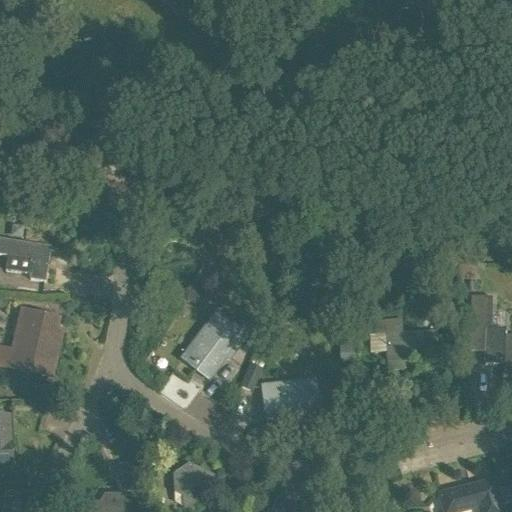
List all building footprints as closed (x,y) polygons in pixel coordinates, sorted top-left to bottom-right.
[(211,250),(212,238),(201,237),(200,249),(211,250)] [(0,240),(0,256),(33,262),(30,281),(46,284),(51,249),(0,240)] [(469,293),(478,293),(478,284),(469,284),(469,293)] [(194,285),(178,293),(186,306),(201,298),(194,285)] [(276,299),(256,290),(239,329),(259,338),(276,299)] [(454,300),(437,299),(436,307),(453,308),(454,300)] [(59,322),(39,317),(24,314),(12,369),(51,379),(61,339),(55,338),(59,322)] [(197,372),(208,381),(226,358),(229,360),(245,339),(217,318),(210,328),(209,327),(196,344),(201,348),(192,360),(201,367),(197,372)] [(402,319),(373,322),(374,333),(386,332),(389,372),(405,371),(404,351),(437,350),(436,333),(403,335),(402,319)] [(511,338),(506,338),(506,335),(486,334),(487,325),(472,324),(470,358),(486,359),(485,368),(511,368),(511,338)] [(341,364),(355,364),(355,348),(340,348),(341,364)] [(263,371),(249,365),(239,389),(253,395),(263,371)] [(330,380),(263,388),(266,420),(297,416),(298,420),(335,416),(330,380)] [(10,447),(9,418),(0,418),(0,468),(13,468),(12,447),(10,447)] [(129,464),(116,468),(122,484),(135,479),(129,464)] [(215,478),(189,465),(173,476),(175,496),(183,500),(184,509),(190,511),(192,511),(200,507),(200,498),(215,488),(215,478)] [(511,491),(498,495),(495,483),(440,496),(444,511),(466,511),(478,509),(479,511),(502,511),(502,509),(511,506),(511,491)] [(343,485),(328,502),(338,510),(353,493),(343,485)] [(274,504),(272,511),(295,511),(296,508),(293,497),(281,495),(274,504)] [(138,511),(124,511),(128,504),(124,496),(105,496),(100,504),(91,504),(86,511),(138,511)] [(73,510),(73,497),(60,497),(60,510),(73,510)]
